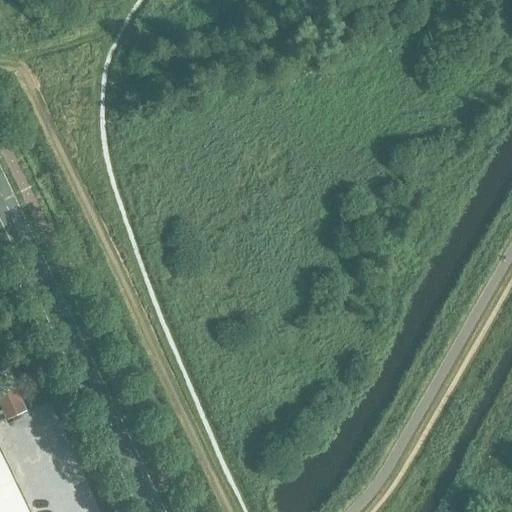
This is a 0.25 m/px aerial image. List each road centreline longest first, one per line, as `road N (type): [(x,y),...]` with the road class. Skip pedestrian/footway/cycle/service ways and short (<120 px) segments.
road 1 (unknown): [(226,511),(16,60)]
road 2 (tertiary): [(0,194),(152,511)]
road 3 (unknown): [(511,281),(374,511)]
